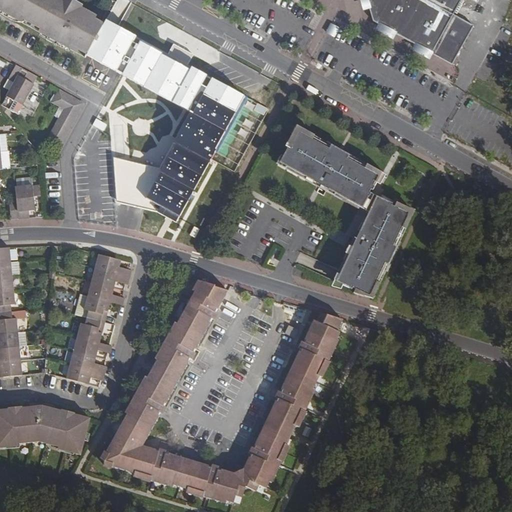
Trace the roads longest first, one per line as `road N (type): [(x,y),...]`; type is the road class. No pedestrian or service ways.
road 1 (unknown): [(257,248),(274,218),(299,226),(276,350),(240,406),(218,402),(207,384),(262,282)]
road 2 (residential): [(166,0),(511,187)]
road 3 (residential): [(511,357),(147,248)]
road 4 (residential): [(147,248),(108,395),(93,403),(45,393),(0,399)]
road 5 (residential): [(0,46),(95,99),(65,158),(71,234)]
